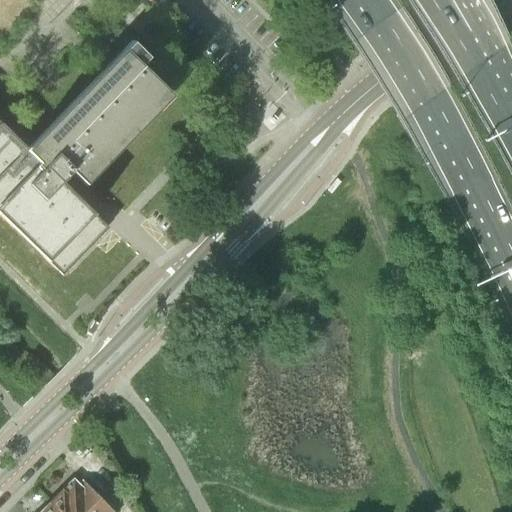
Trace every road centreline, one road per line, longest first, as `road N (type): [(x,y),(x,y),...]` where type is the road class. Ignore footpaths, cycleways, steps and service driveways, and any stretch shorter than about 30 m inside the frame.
road 1 (tertiary): [(0,475),(381,76),(486,0)]
road 2 (trunk): [(368,0),(431,98),(511,252)]
